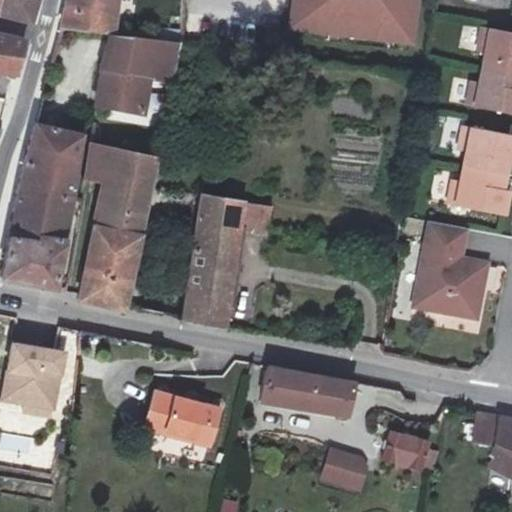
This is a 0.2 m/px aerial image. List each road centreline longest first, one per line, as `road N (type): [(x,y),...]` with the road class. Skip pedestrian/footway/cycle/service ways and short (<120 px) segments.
road 1 (tertiary): [(497,397),(0,297)]
road 2 (residential): [(0,190),(42,34)]
